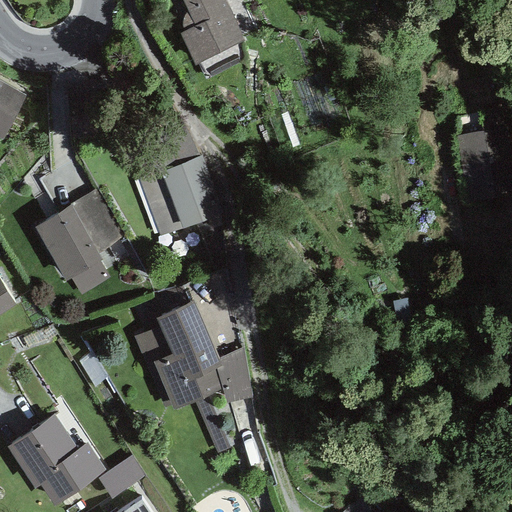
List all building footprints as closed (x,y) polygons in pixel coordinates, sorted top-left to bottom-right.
[(181,25),(183,31),(179,33),(195,65),(244,41),(224,0),(181,0),(188,12),(184,16),(182,21),(181,25)] [(0,138),(3,140),(25,96),(0,82),(0,138)] [(95,92),(72,92),(72,128),(95,127),(95,92)] [(133,147),(143,175),(138,177),(159,234),(160,237),(222,214),(201,157),(198,158),(186,127),(133,147)] [(503,129),(455,136),(462,191),(511,185),(503,129)] [(66,281),(70,279),(80,295),(110,278),(100,261),(101,260),(98,254),(124,238),(96,190),(33,226),(66,281)] [(0,313),(15,304),(0,282),(0,313)] [(174,411),(194,402),(216,454),(231,448),(208,396),(222,390),(215,368),(221,366),(218,359),(194,302),(155,319),(159,328),(134,338),(146,366),(153,363),(174,411)] [(243,347),(218,359),(221,366),(215,368),(222,390),(227,403),(252,396),(243,347)] [(54,507),(105,470),(87,443),(77,450),(54,414),(7,447),(34,489),(39,485),(54,507)] [(97,479),(111,499),(144,476),(131,456),(97,479)] [(149,511),(141,501),(124,511),(149,511)]
